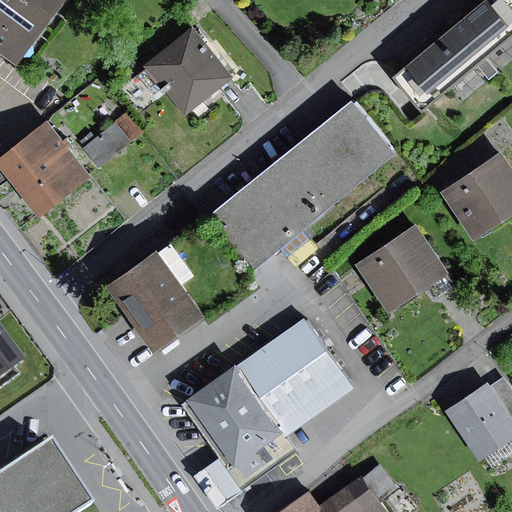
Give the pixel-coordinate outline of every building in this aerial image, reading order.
[(0,0),(0,42),(23,60),(68,0),(0,0)] [(511,0),(484,0),(397,73),(426,107),(511,35),(511,0)] [(235,75),(195,25),(146,64),(186,114),(235,75)] [(399,150),(355,96),(209,212),(252,270),(399,150)] [(93,174),(49,118),(0,155),(0,160),(42,214),(93,174)] [(119,121),(85,147),(101,166),(134,140),(119,121)] [(511,158),(505,149),(444,189),(477,238),(511,214),(511,158)] [(209,212),(110,283),(158,348),(257,277),(252,270),(209,212)] [(421,221),(360,261),(392,309),(453,269),(421,221)] [(307,314),(183,402),(221,456),(197,473),(219,505),(300,448),(290,435),(358,386),(307,314)] [(0,379),(24,362),(0,329),(0,379)] [(511,385),(505,375),(493,384),(511,412),(511,385)] [(511,412),(493,384),(490,381),(448,409),(483,460),(511,439),(511,412)] [(46,446),(0,476),(0,511),(76,511),(86,506),(46,446)] [(311,487),(275,511),(388,511),(379,498),(398,485),(380,460),(321,501),(311,487)]
